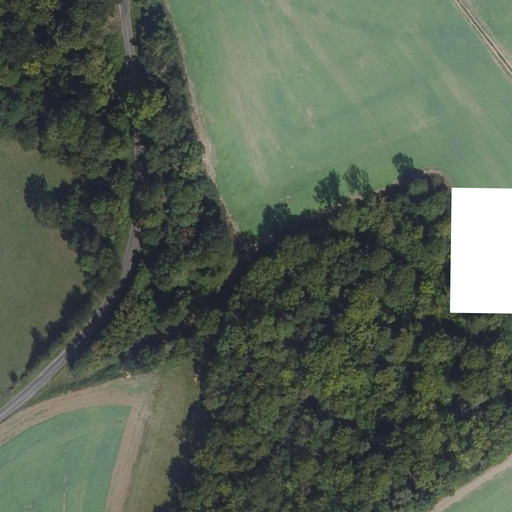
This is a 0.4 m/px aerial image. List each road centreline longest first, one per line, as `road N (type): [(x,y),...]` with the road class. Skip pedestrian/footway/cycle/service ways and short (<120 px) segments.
road 1 (unclassified): [(0,420),(100,320),(130,264),(142,193),(126,0)]
road 2 (track): [(22,401),(199,322),(248,259)]
